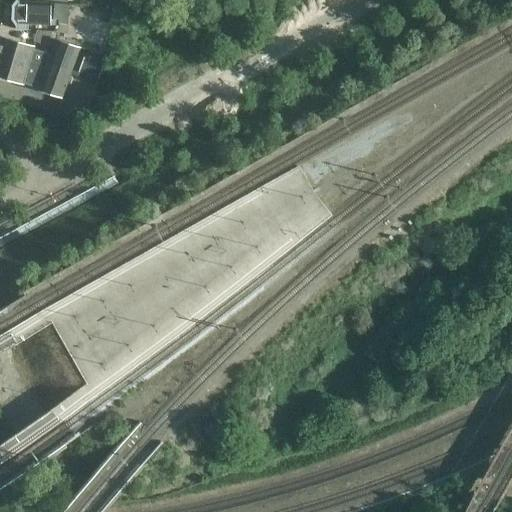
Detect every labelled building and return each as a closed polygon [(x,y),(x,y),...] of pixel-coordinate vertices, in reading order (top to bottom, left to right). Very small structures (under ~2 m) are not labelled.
[(54,3),(53,19),(50,19),(51,3),(18,2),(13,8),(13,20),(15,23),(15,29),(27,29),(27,24),(54,25),(55,21),(59,21),(59,27),(71,28),(74,5),(54,3)] [(38,28),(36,42),(52,44),(54,30),(38,28)] [(1,39),(0,43),(0,56),(36,68),(39,58),(47,61),(49,55),(33,50),(33,48),(1,39)] [(56,41),(39,89),(38,91),(61,99),(79,49),(56,41)] [(90,52),(87,61),(102,66),(104,67),(107,58),(90,52)] [(36,68),(0,56),(0,77),(22,84),(25,75),(33,77),(36,68)] [(113,176),(0,236),(0,248),(118,185),(113,176)]
